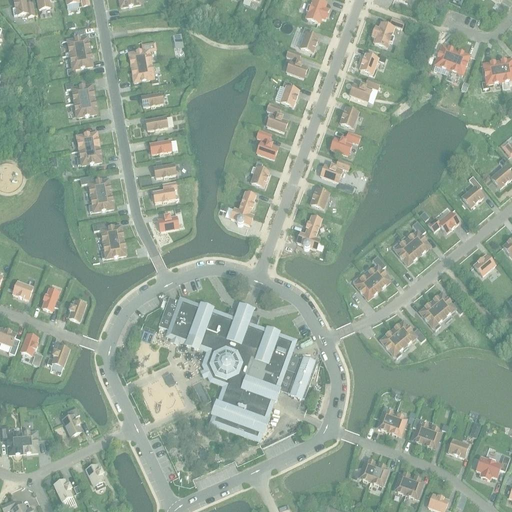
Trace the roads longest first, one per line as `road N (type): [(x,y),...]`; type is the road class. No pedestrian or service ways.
road 1 (residential): [(258,275),(357,0)]
road 2 (unclassified): [(166,280),(136,214),(96,0)]
road 3 (unclassified): [(323,339),(373,317),(511,205)]
road 4 (residential): [(356,440),(436,469),(492,511)]
